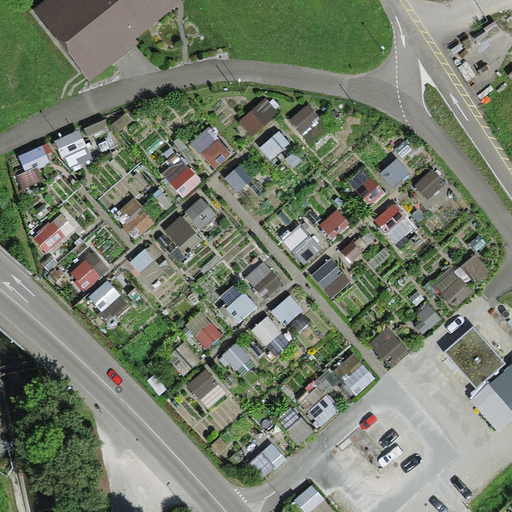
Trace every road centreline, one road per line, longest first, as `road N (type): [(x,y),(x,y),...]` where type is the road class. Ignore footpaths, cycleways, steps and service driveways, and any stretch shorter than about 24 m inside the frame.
road 1 (secondary): [(0,288),(137,414),(224,511)]
road 2 (residential): [(389,0),(410,43),(416,81),(511,212)]
